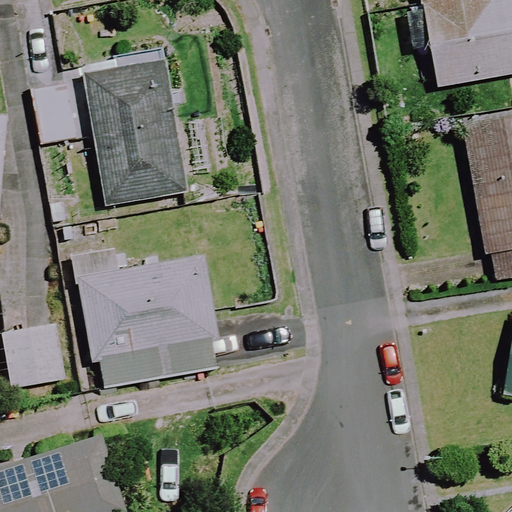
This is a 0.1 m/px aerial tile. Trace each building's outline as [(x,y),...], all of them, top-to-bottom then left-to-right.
[(511,0),(424,0),(437,89),(511,78),(511,0)] [(187,195),(164,64),(31,88),(41,147),(96,137),(108,209),(187,195)] [(511,277),(511,118),(466,125),(488,281),(511,277)] [(213,351),(222,349),(208,254),(76,273),(89,367),(99,366),(103,390),(217,374),(213,351)] [(64,381),(54,326),(2,335),(12,391),(64,381)] [(0,511),(126,511),(104,438),(0,469),(0,511)]
